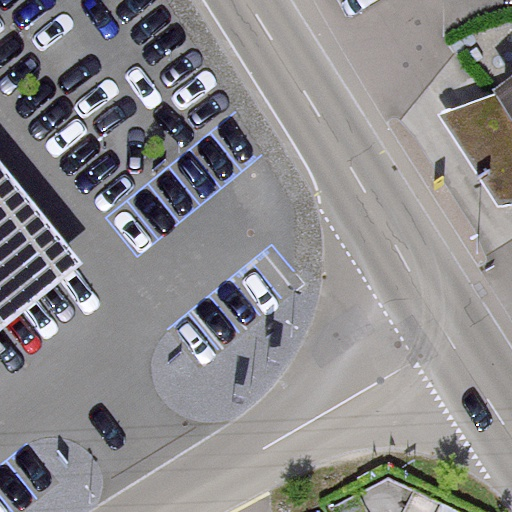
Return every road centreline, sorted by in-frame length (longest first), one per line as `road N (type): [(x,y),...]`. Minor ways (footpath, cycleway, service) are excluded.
road 1 (primary): [(238,0),(450,338)]
road 2 (unclassified): [(450,338),(138,511)]
